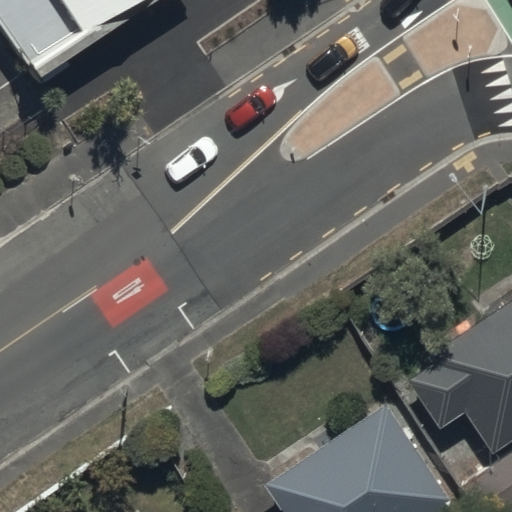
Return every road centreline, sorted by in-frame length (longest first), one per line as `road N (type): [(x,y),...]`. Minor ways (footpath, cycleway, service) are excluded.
road 1 (tertiary): [(511,84),(436,119),(288,210),(100,284)]
road 2 (tertiary): [(100,284),(231,132),(405,0)]
road 3 (tertiary): [(0,353),(100,284)]
